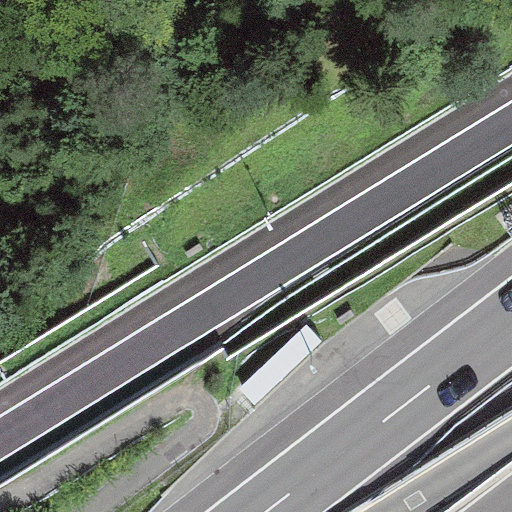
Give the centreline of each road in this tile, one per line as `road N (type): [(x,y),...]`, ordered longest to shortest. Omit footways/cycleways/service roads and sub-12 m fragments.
road 1 (motorway): [(511,121),(0,437)]
road 2 (track): [(0,502),(172,404),(195,400),(208,412),(203,428),(95,511)]
road 3 (motorway): [(511,323),(267,511)]
